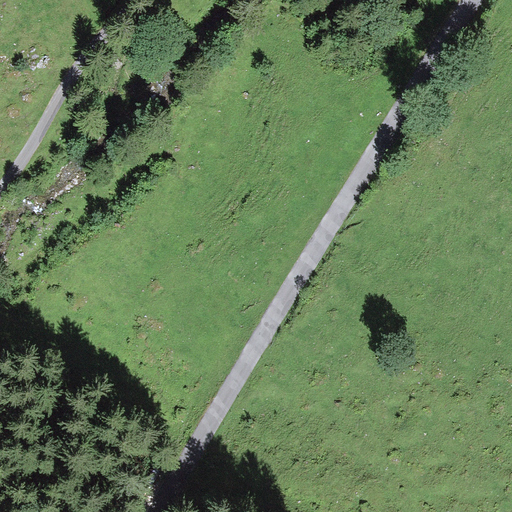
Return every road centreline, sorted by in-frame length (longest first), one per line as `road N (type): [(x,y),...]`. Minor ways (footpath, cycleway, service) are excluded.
road 1 (unclassified): [(472,0),(156,511)]
road 2 (track): [(142,0),(75,70),(0,187)]
